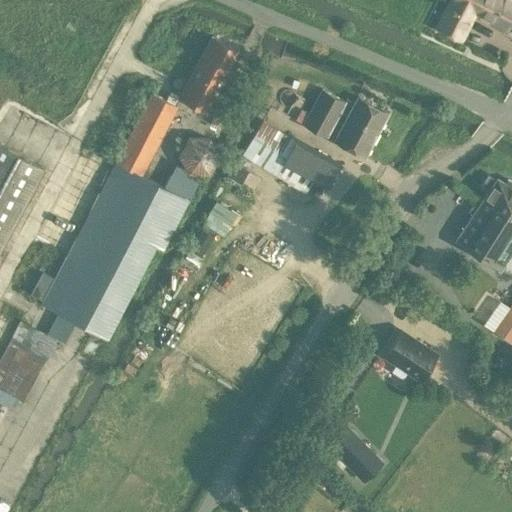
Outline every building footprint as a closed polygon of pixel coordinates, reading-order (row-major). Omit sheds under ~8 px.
[(507,31),(511,20),(511,2),(507,0),(452,0),(451,3),(451,4),(438,30),(459,40),(472,14),(507,31)] [(241,51),(212,36),(180,96),(179,98),(207,113),(241,51)] [(326,137),(345,101),(322,89),(309,113),(304,123),(303,124),(326,137)] [(179,98),(180,96),(170,91),(165,100),(175,105),(179,98)] [(173,170),(164,187),(142,175),(177,106),(175,105),(165,100),(151,93),(42,304),(108,337),(156,244),(163,248),(197,183),(173,170)] [(365,157),(388,113),(358,97),(335,141),(365,157)] [(301,109),(296,119),(304,123),(309,113),(301,109)] [(304,192),(311,178),(326,186),(338,164),(295,141),(296,140),(263,120),(242,153),(304,192)] [(189,137),(178,154),(188,172),(208,172),(219,155),(209,138),(189,137)] [(0,250),(44,169),(0,144),(0,250)] [(235,163),(227,176),(240,184),(248,171),(235,163)] [(486,187),(481,196),(511,213),(511,177),(506,174),(504,178),(495,173),(493,175),(485,171),(478,182),(486,187)] [(501,267),(511,249),(511,213),(481,196),(455,239),(501,267)] [(215,201),(209,211),(209,212),(230,224),(232,226),(239,215),(215,201)] [(209,212),(203,222),(223,235),(230,224),(209,212)] [(202,230),(190,249),(201,256),(213,236),(202,230)] [(31,291),(31,292),(33,293),(41,298),(52,277),(43,272),(42,271),(31,291)] [(511,303),(500,321),(493,330),(511,343),(511,303)] [(0,388),(23,400),(55,339),(21,321),(0,361),(0,388)] [(436,353),(401,330),(384,355),(420,379),(436,353)] [(381,457),(345,425),(328,444),(364,476),(381,457)]
